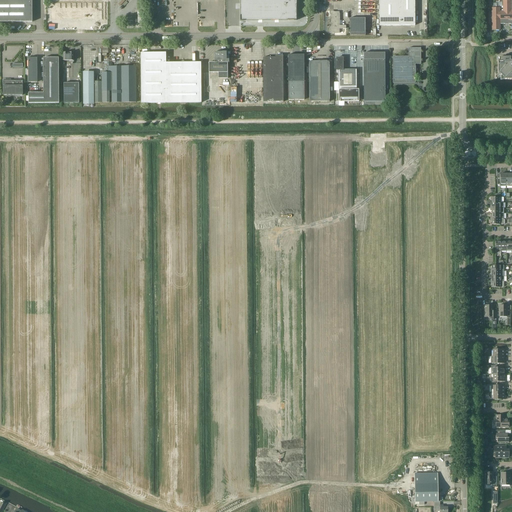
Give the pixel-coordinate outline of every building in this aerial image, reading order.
[(0,0),(0,21),(32,21),(32,0),(0,0)] [(240,0),(240,20),(296,20),(296,0),(240,0)] [(380,25),(400,25),(415,25),(414,0),(383,0),(379,0),(380,25)] [(511,0),(502,0),(503,11),(500,11),(499,7),(491,8),(492,30),(500,30),(500,24),(511,23),(511,0)] [(346,25),(339,25),(339,19),(336,19),(336,16),(331,16),(331,27),(329,27),(329,33),(339,33),(339,28),(346,28),(346,25)] [(349,33),(365,33),(365,18),(349,18),(349,33)] [(393,69),(415,69),(415,64),(420,64),(420,48),(408,48),(408,56),(393,56),(393,69)] [(226,51),(214,52),(214,60),(216,60),(216,62),(209,62),(209,72),(218,72),(218,78),(228,78),(228,72),(228,62),(229,62),(229,59),(226,59),(226,51)] [(63,52),(63,60),(73,60),(73,52),(63,52)] [(171,103),(171,62),(166,62),(166,52),(140,52),(141,103),(171,103)] [(364,101),(385,101),(385,53),(364,53),(364,101)] [(304,99),(304,81),(304,54),(288,54),(288,99),(304,99)] [(263,102),(283,101),(283,55),(275,55),(275,57),(263,57),(263,102)] [(44,92),(44,103),(59,103),(58,57),(43,58),(44,92)] [(511,58),(510,58),(510,57),(499,57),(499,60),(498,61),(498,74),(499,74),(504,78),(504,80),(511,79),(511,58)] [(28,82),(37,82),(37,58),(28,58),(28,82)] [(359,89),(357,89),(356,69),(343,69),(343,58),(336,58),(337,70),(339,70),(339,101),(359,101),(359,89)] [(309,101),(329,101),(329,61),(309,61),(309,101)] [(171,62),(171,103),(201,102),(201,62),(171,62)] [(108,72),(105,72),(101,72),(101,81),(93,81),(94,103),(109,102),(109,91),(112,91),(112,102),(136,102),(135,66),(108,66),(108,72)] [(415,69),(393,69),(393,82),(415,82),(415,69)] [(94,103),(93,81),(93,72),(83,73),(84,103),(94,103)] [(3,80),(3,95),(23,95),(23,80),(3,80)] [(79,83),(64,83),(64,103),(79,103),(79,83)] [(44,103),(44,92),(29,93),(29,103),(44,103)] [(497,175),(497,184),(500,184),(500,183),(506,183),(506,174),(500,174),(500,175),(497,175)] [(491,318),(496,318),(496,311),(493,311),(493,305),(485,305),(485,317),(491,317),(491,318)] [(510,321),(510,318),(510,309),(507,309),(507,305),(499,305),(499,316),(507,316),(507,321),(510,321)] [(491,383),(496,383),(496,381),(506,381),(506,377),(504,377),(504,374),(494,374),(494,378),(491,378),(491,379),(491,382),(491,383)] [(503,419),(503,415),(496,415),(496,419),(496,427),(509,427),(509,419),(503,419)] [(506,430),(498,430),(493,430),(493,434),(495,436),(496,436),(496,440),(497,440),(497,442),(509,442),(509,437),(508,437),(508,433),(506,433),(506,430)] [(509,450),(503,450),(503,446),(494,446),(494,452),(497,452),(497,457),(509,457),(509,450)] [(492,487),(497,487),(497,478),(493,478),(493,472),(486,472),(486,484),(492,484),(492,487)] [(447,511),(448,506),(443,507),(443,505),(440,505),(440,501),(441,501),(441,496),(438,496),(437,473),(415,473),(415,501),(432,501),(432,502),(434,502),(434,510),(440,510),(439,511),(447,511)] [(510,482),(511,482),(511,475),(510,475),(510,473),(501,473),(501,485),(510,485),(510,482)]
